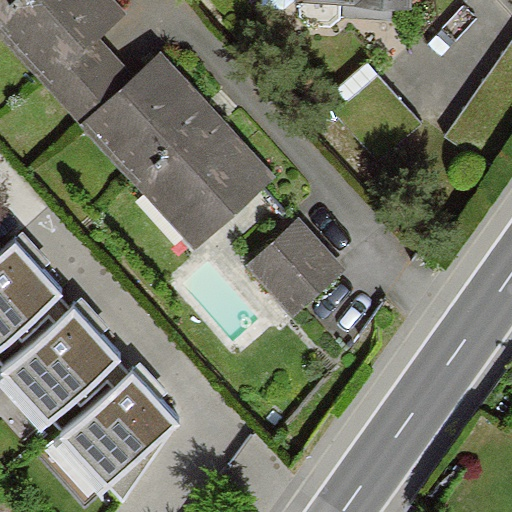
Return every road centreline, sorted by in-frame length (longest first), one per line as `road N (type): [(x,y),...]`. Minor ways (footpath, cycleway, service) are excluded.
road 1 (unknown): [(470,326),(183,0)]
road 2 (tertiary): [(511,268),(337,511)]
road 3 (unknown): [(145,511),(184,466),(231,452),(305,511)]
